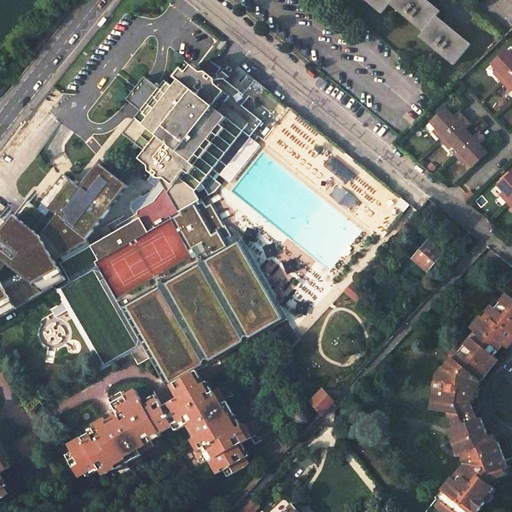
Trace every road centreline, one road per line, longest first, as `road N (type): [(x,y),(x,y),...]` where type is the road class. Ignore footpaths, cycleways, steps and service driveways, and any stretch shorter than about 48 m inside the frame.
road 1 (residential): [(195,0),(489,238)]
road 2 (residential): [(233,511),(489,238)]
road 3 (primary): [(0,123),(97,0)]
